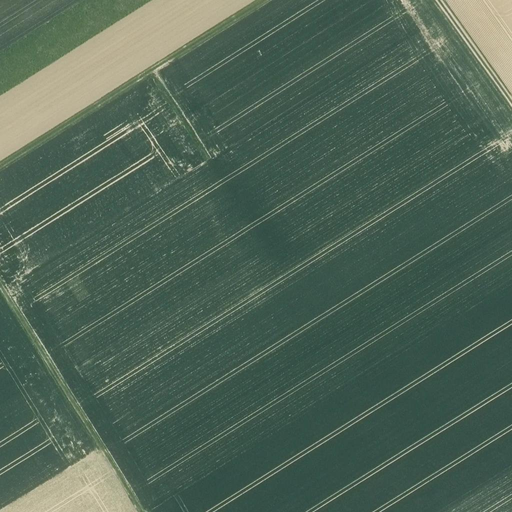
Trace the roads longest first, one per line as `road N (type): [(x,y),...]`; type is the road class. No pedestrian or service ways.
road 1 (track): [(266,0),(0,166)]
road 2 (track): [(138,511),(0,287)]
road 3 (track): [(151,73),(280,263)]
road 4 (track): [(436,0),(511,106)]
